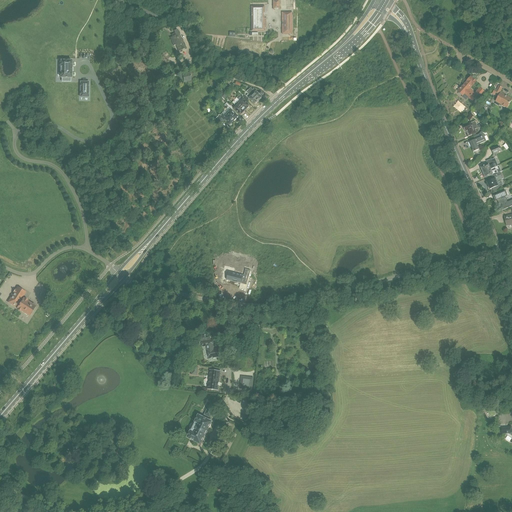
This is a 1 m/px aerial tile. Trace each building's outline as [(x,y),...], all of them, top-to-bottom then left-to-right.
[(252,7),(252,13),(254,13),(254,16),(252,16),(252,31),(264,31),(264,28),(266,28),(266,19),(264,19),(264,16),(262,16),(262,13),(264,13),(264,7),(252,7)] [(282,25),(282,34),(292,34),(292,12),(282,13),(282,22),(284,22),(284,25),(282,25)] [(173,46),(175,45),(178,51),(186,48),(180,35),(177,29),(174,31),(175,35),(170,38),(173,46)] [(169,61),(163,54),(156,60),(161,65),(165,62),(166,64),(169,61)] [(62,71),(61,71),(61,72),(61,77),(61,78),(62,78),(70,78),(71,78),(72,78),(72,77),(71,77),(71,72),(72,72),(72,67),(72,61),(71,61),(61,61),(61,67),(62,67),(62,71)] [(185,81),(187,81),(191,80),(190,73),(179,76),(180,83),(185,82),(185,81)] [(469,89),(472,86),(476,81),(470,76),(466,81),(467,81),(461,88),(460,87),(458,90),(459,90),(458,91),(462,95),(464,93),(472,101),(474,98),(478,101),(485,92),(480,87),(474,93),(469,89)] [(80,97),(81,97),(88,97),(89,97),(88,97),(89,82),(88,82),(81,82),(80,82),(80,97)] [(496,101),(507,107),(511,99),(500,92),(502,87),(499,85),(496,91),(494,90),(492,93),(498,97),(496,101)] [(250,88),(248,90),(258,101),(260,99),(261,99),(261,98),(262,97),(261,96),(264,94),(261,91),(258,93),(256,91),(254,88),(252,90),(250,88)] [(248,90),(246,92),(248,94),(246,96),(249,98),(255,104),(256,104),(257,103),(257,102),(258,101),(248,90)] [(224,91),(220,96),(223,98),(224,100),(228,95),(226,94),(224,91)] [(237,98),(235,100),(245,110),(247,108),(248,108),(249,107),(249,106),(250,106),(243,100),(241,102),(237,98)] [(244,112),(245,110),(235,100),(233,102),(237,106),(235,108),(241,115),(241,114),(242,114),(243,113),(244,112)] [(228,108),(227,109),(230,112),(228,114),(234,121),(238,116),(231,110),(232,108),(227,103),(225,105),(228,108)] [(234,121),(228,114),(225,117),(224,116),(222,117),(220,115),(215,119),(219,123),(223,120),(224,121),(225,120),(230,125),(231,125),(232,125),(232,124),(232,123),(234,121)] [(475,121),(474,121),(463,126),(464,127),(463,127),(464,129),(465,129),(465,131),(466,131),(473,127),(477,126),(475,121)] [(479,125),(477,126),(473,127),(466,131),(468,136),(475,133),(474,129),(480,127),(479,125)] [(481,132),(479,134),(473,137),(474,140),(470,142),(472,148),(471,148),(473,152),(473,151),(473,152),(479,149),(477,145),(486,141),(484,137),(486,135),(481,132)] [(493,154),(500,151),(498,145),(491,148),(493,154)] [(486,161),(488,164),(481,167),(481,168),(480,169),(481,170),(482,170),(483,172),(496,167),(495,164),(493,165),(491,160),(486,161)] [(485,177),(496,172),(495,170),(497,170),(496,167),(483,172),(483,174),(483,175),(484,176),(485,176),(485,177)] [(499,180),(503,178),(500,172),(491,176),(493,179),(486,182),(490,189),(497,186),(496,183),(500,181),(499,180)] [(505,191),(493,196),(495,201),(497,200),(498,203),(501,211),(511,206),(511,200),(507,202),(504,197),(507,196),(505,191)] [(228,272),(226,280),(241,284),(243,275),(228,272)] [(14,293),(8,302),(29,316),(35,306),(22,298),(25,292),(22,290),(19,287),(19,288),(18,288),(16,290),(15,289),(13,293),(14,293)] [(200,336),(201,342),(202,347),(206,346),(207,350),(208,350),(209,359),(220,357),(218,348),(214,349),(213,345),(214,345),(213,340),(208,341),(207,337),(206,337),(205,335),(200,336)] [(208,389),(218,390),(220,371),(210,370),(208,389)] [(241,376),(239,388),(252,389),(253,377),(241,376)] [(204,418),(198,416),(188,437),(190,438),(190,440),(193,441),(195,441),(200,444),(201,442),(202,441),(204,438),(208,428),(209,428),(211,425),(210,424),(211,422),(209,421),(215,410),(214,409),(215,406),(211,404),(209,407),(208,407),(204,415),(205,415),(204,418)] [(492,406),(484,410),(486,412),(487,412),(490,416),(488,417),(489,418),(497,414),(492,406)] [(511,428),(511,427),(502,427),(502,434),(506,434),(511,438),(510,441),(511,442),(511,428)]
